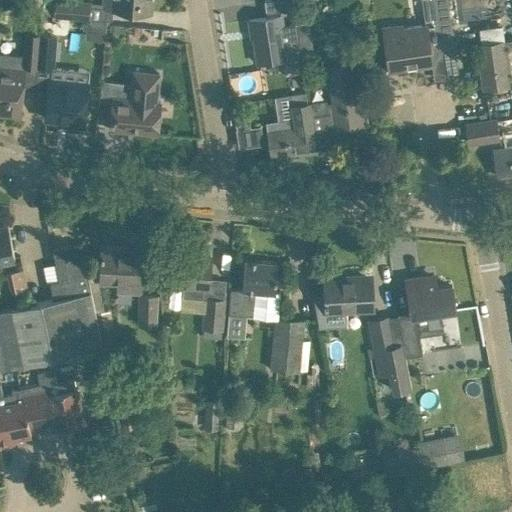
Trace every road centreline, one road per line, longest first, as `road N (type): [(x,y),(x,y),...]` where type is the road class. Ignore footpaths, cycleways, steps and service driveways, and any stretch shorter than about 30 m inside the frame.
road 1 (residential): [(488,224),(223,199)]
road 2 (residential): [(223,199),(58,179),(0,156)]
road 3 (residential): [(223,199),(192,0)]
road 4 (residential): [(31,507),(56,506),(70,491),(71,470),(59,454),(34,450),(16,465),(13,485),(24,503)]
road 5 (residential): [(511,398),(488,224)]
